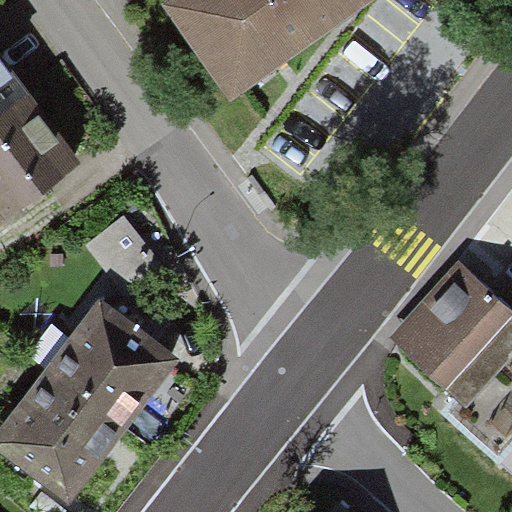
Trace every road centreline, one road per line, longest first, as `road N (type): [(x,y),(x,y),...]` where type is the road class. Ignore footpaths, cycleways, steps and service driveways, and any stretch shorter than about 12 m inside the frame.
road 1 (residential): [(60,0),(271,298),(302,365)]
road 2 (tertiary): [(302,365),(511,107)]
road 3 (residential): [(302,365),(339,429),(437,511)]
road 4 (tertiary): [(302,365),(186,511)]
